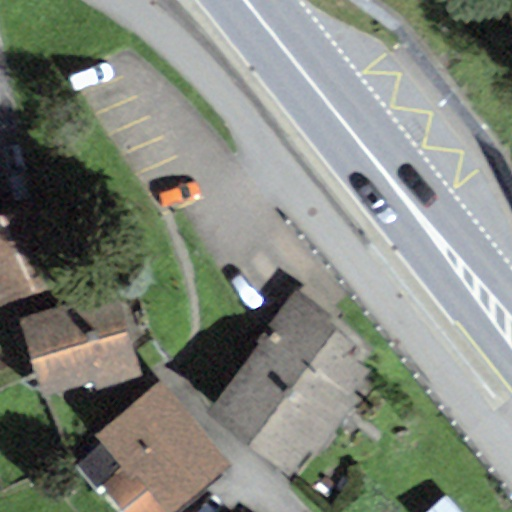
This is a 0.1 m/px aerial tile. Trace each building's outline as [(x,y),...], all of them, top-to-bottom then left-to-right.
[(33,204),(0,217),(0,304),(63,279),(33,204)] [(331,315),(296,288),(255,340),(261,344),(207,412),(289,477),(374,369),(364,362),(369,356),(325,322),(331,315)] [(119,293),(22,322),(44,396),(93,381),(96,390),(144,376),(119,293)] [(176,511),(234,462),(160,377),(93,434),(101,443),(121,467),(101,485),(123,511),(167,511),(168,511),(176,511)] [(121,467),(101,443),(73,467),(94,491),(101,485),(121,467)] [(460,511),(445,494),(425,511),(460,511)]
